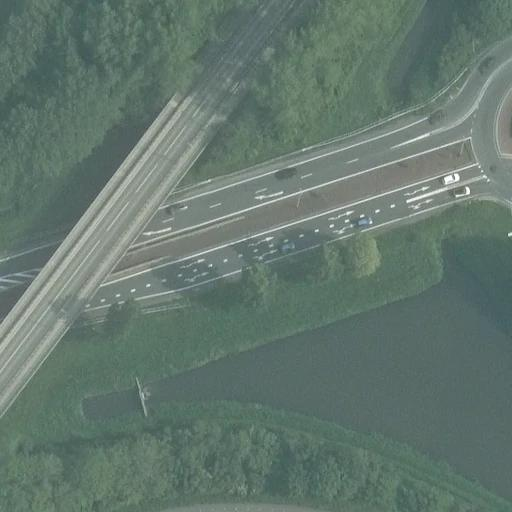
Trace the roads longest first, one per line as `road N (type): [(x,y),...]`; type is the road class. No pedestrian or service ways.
road 1 (tertiary): [(0,371),(280,0)]
road 2 (trunk): [(0,329),(382,210)]
road 3 (trunk): [(362,157),(0,272)]
road 4 (trunk): [(511,47),(457,110),(362,157)]
road 5 (trunk): [(485,112),(453,134),(362,157)]
road 6 (trunk): [(382,210),(489,186),(507,190)]
